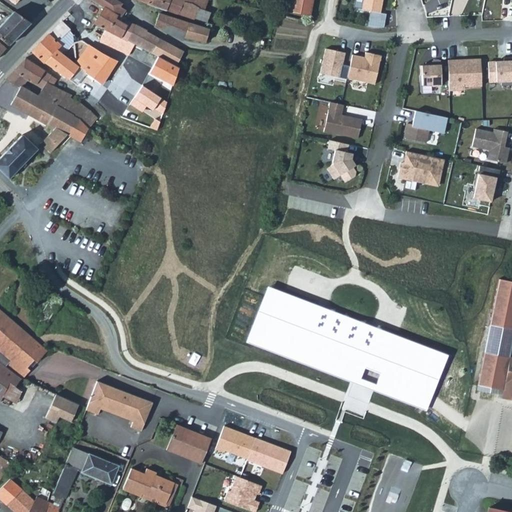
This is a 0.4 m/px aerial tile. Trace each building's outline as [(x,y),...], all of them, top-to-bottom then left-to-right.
[(97,0),(121,14),(128,14),(131,9),(123,4),(122,3),(123,0),(97,0)] [(184,0),(170,0),(167,7),(179,12),(184,0)] [(184,0),(179,12),(194,17),(199,5),(194,2),(190,0),(184,0)] [(313,0),(291,0),(290,8),(311,12),(313,0)] [(363,0),(361,9),(371,11),(370,16),(380,17),(380,14),(378,13),(379,8),(381,8),(382,0),(363,0)] [(211,9),(206,7),(199,5),(194,17),(207,21),(211,9)] [(102,8),(101,10),(94,22),(105,27),(121,35),(127,23),(102,8)] [(30,20),(14,9),(0,23),(0,36),(8,43),(30,20)] [(174,32),(186,35),(206,39),(209,26),(159,9),(156,22),(174,32)] [(380,17),(370,16),(368,27),(373,28),(382,28),(385,15),(380,14),(380,17)] [(78,63),(76,62),(61,50),(75,37),(78,34),(61,19),(31,49),(41,59),(69,77),(78,63)] [(121,35),(128,39),(136,22),(129,19),(127,23),(121,35)] [(101,34),(105,27),(94,22),(91,27),(101,34)] [(135,42),(140,45),(148,28),(136,22),(128,39),(135,42)] [(149,26),(148,28),(140,45),(153,51),(161,33),(149,26)] [(101,34),(99,38),(130,53),(135,42),(128,39),(121,35),(105,27),(101,34)] [(172,39),(161,33),(153,51),(171,62),(182,42),(172,39)] [(78,34),(75,37),(76,62),(78,63),(85,68),(86,69),(94,60),(103,50),(87,42),(78,34)] [(0,41),(6,46),(8,43),(0,36),(0,41)] [(347,78),(350,66),(342,64),(345,52),(325,48),(320,73),(347,79),(347,78)] [(103,50),(94,60),(108,70),(117,58),(103,50)] [(364,57),(352,55),(350,66),(347,78),(375,84),(381,55),(366,52),(364,57)] [(13,68),(35,82),(44,68),(24,56),(13,68)] [(511,57),(504,58),(504,61),(488,62),(489,82),(501,81),(501,86),(511,85),(511,57)] [(459,60),(448,60),(449,88),(463,87),(481,86),(480,59),(464,59),(462,62),(459,62),(459,60)] [(100,82),(108,70),(94,60),(86,69),(85,68),(84,70),(100,82)] [(441,86),(440,60),(432,61),(432,62),(425,63),(426,65),(420,65),(420,75),(422,75),(422,85),(432,85),(432,86),(441,86)] [(69,77),(76,82),(84,70),(85,68),(78,63),(69,77)] [(44,68),(35,82),(13,68),(5,77),(18,85),(20,83),(37,93),(42,86),(43,86),(47,79),(53,82),(57,77),(44,68)] [(62,105),(68,94),(70,92),(53,82),(47,79),(43,86),(42,86),(37,93),(20,83),(18,85),(20,86),(10,102),(53,127),(39,141),(49,153),(80,121),(73,114),(68,109),(62,105)] [(80,121),(88,129),(96,116),(82,103),(68,94),(62,105),(68,109),(73,114),(80,121)] [(343,105),(330,102),(324,131),(357,138),(362,119),(346,116),(346,118),(341,116),(341,115),(343,105)] [(443,133),(446,117),(415,110),(412,124),(407,123),(404,138),(425,143),(428,130),(443,133)] [(504,146),(507,131),(493,128),(493,132),(476,128),(472,146),(489,150),(487,159),(506,163),(507,155),(506,152),(507,147),(504,146)] [(7,147),(0,154),(0,167),(10,176),(23,161),(37,146),(21,132),(7,147)] [(335,150),(332,162),(333,164),(327,169),(333,179),(340,175),(345,182),(354,176),(355,172),(352,167),(350,163),(351,159),(352,153),(346,152),(348,144),(329,140),(327,148),(335,150)] [(444,159),(406,151),(403,163),(402,169),(399,169),(398,178),(423,183),(423,182),(438,185),(444,159)] [(499,170),(480,165),(473,198),(490,202),(493,188),(495,188),(499,170)] [(511,280),(498,278),(490,324),(511,327),(511,280)] [(267,286),(245,343),(426,411),(448,354),(267,286)] [(52,293),(40,311),(49,317),(61,299),(52,293)] [(0,358),(15,369),(20,374),(21,375),(29,365),(27,363),(33,355),(36,358),(46,346),(0,305),(0,358)] [(511,348),(511,327),(490,324),(487,351),(511,356),(511,348)] [(511,356),(487,351),(481,385),(504,389),(502,398),(511,400),(511,356)] [(0,365),(11,375),(15,369),(0,358),(0,365)] [(0,396),(9,379),(13,382),(15,378),(11,375),(0,365),(0,396)] [(11,375),(15,378),(13,382),(15,382),(20,374),(15,369),(11,375)] [(85,409),(96,413),(99,408),(100,405),(132,418),(129,426),(138,429),(149,401),(97,381),(85,409)] [(57,394),(47,418),(56,422),(59,417),(71,422),(80,404),(57,394)] [(141,430),(152,403),(149,401),(138,429),(141,430)] [(175,423),(166,449),(201,462),(210,436),(175,423)] [(225,425),(215,448),(247,459),(256,437),(225,425)] [(292,451),(256,437),(247,459),(283,473),(292,451)] [(71,465),(78,447),(72,445),(65,462),(71,465)] [(88,452),(78,447),(71,465),(77,467),(81,469),(88,452)] [(0,475),(11,459),(0,452),(0,475)] [(88,452),(81,469),(80,470),(111,483),(118,464),(88,452)] [(57,480),(69,485),(77,467),(71,465),(65,462),(57,480)] [(140,496),(138,499),(141,500),(143,493),(152,470),(146,467),(144,473),(130,467),(122,488),(140,496)] [(170,511),(181,484),(176,482),(155,474),(156,471),(152,470),(143,493),(141,500),(170,511)] [(0,485),(0,496),(17,511),(16,511),(26,511),(34,498),(10,475),(0,485)] [(262,487),(237,477),(231,491),(229,491),(225,500),(254,511),(259,502),(254,500),(256,495),(259,496),(262,487)] [(65,495),(69,485),(57,480),(53,489),(65,495)] [(43,511),(45,509),(49,498),(37,493),(34,498),(26,511),(43,511)] [(213,511),(216,505),(192,496),(187,508),(194,510),(193,511),(213,511)] [(56,511),(61,504),(49,498),(45,509),(43,511),(56,511)]
